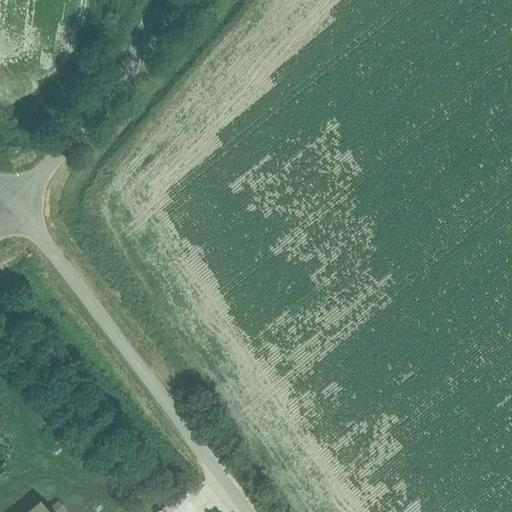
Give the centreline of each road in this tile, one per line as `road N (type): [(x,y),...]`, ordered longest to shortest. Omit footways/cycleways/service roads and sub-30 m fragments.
road 1 (unclassified): [(241,511),(16,209)]
road 2 (unclassified): [(16,209),(137,62)]
